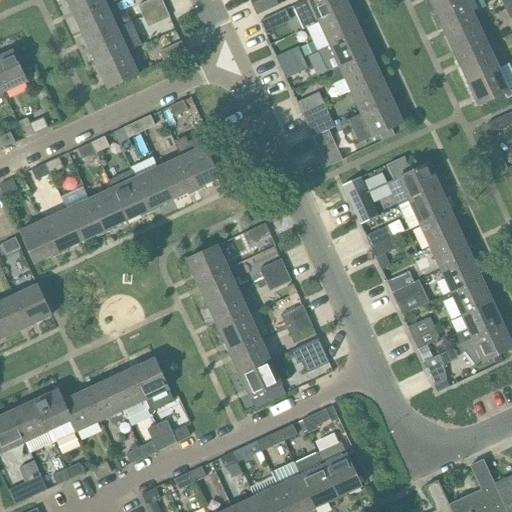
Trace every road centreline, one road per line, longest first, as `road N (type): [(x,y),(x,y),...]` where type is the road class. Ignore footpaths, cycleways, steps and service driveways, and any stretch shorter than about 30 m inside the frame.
road 1 (residential): [(367,371),(234,67)]
road 2 (residential): [(76,511),(367,371)]
road 3 (residential): [(0,169),(234,67)]
road 4 (residential): [(511,417),(455,441),(425,442),(367,371)]
